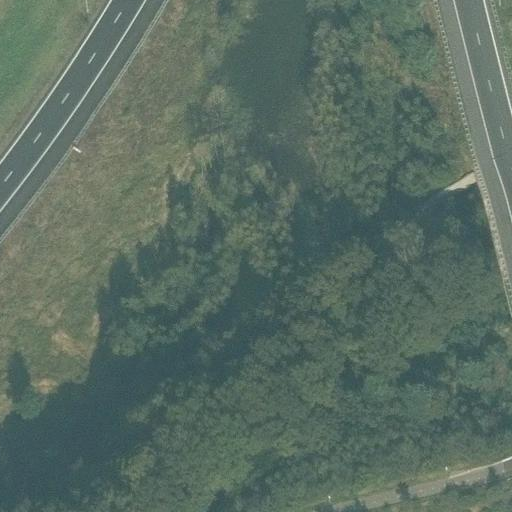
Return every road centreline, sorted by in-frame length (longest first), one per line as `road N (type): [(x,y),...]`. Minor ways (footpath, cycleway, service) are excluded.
road 1 (motorway): [(0,191),(130,0)]
road 2 (motorway): [(469,0),(511,169)]
